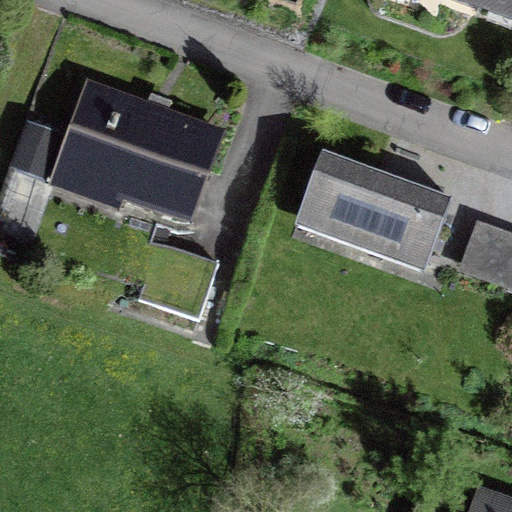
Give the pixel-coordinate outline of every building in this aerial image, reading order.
[(511,0),(439,0),(511,25),(511,0)] [(86,80),(50,182),(191,232),(227,129),(86,80)] [(334,158),(309,230),(436,274),(461,202),(334,158)] [(511,235),(474,222),(456,274),(511,293),(511,235)] [(217,268),(158,248),(140,299),(199,320),(217,268)] [(473,511),(429,511),(418,508),(416,511),(511,511),(511,501),(481,490),(473,511)]
